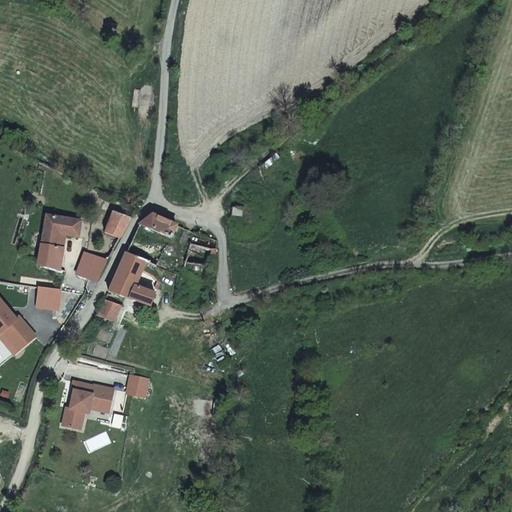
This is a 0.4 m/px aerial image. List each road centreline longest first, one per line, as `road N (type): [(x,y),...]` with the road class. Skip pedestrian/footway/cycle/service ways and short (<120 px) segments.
road 1 (residential): [(155,202),(218,232),(223,304),(379,264),(511,254)]
road 2 (unclassified): [(155,202),(136,219),(53,360),(26,456),(0,511)]
road 3 (unclassified): [(176,0),(155,202)]
